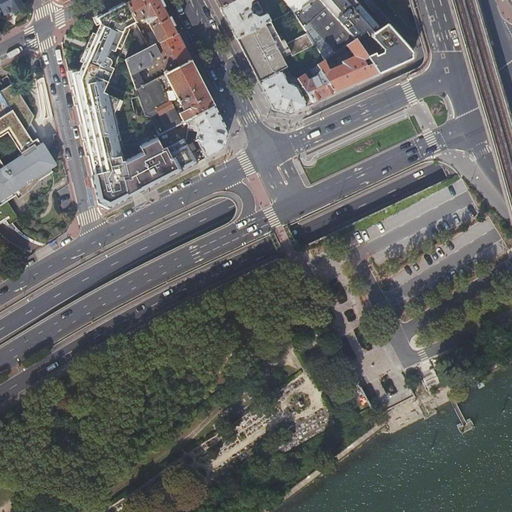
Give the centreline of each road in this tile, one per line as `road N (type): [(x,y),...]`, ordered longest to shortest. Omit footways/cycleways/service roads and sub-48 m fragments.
road 1 (primary): [(0,395),(159,302),(511,136)]
road 2 (primary): [(511,74),(133,253),(0,329)]
road 3 (secondary): [(0,360),(229,238)]
road 4 (residential): [(45,28),(91,241)]
road 5 (secondary): [(452,71),(268,155)]
road 6 (secondary): [(295,208),(468,124)]
road 7 (secondary): [(187,0),(268,155)]
road 8 (secondary): [(211,183),(91,241)]
